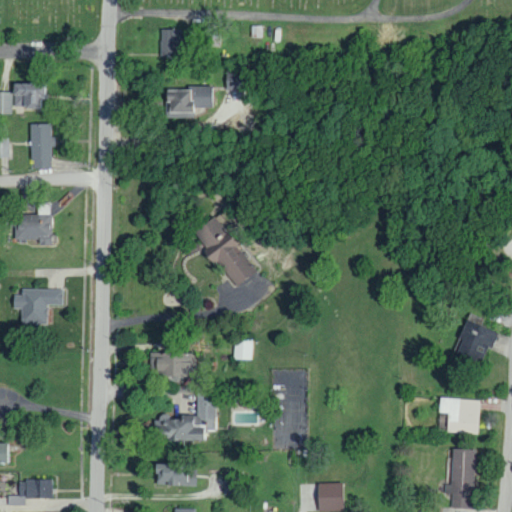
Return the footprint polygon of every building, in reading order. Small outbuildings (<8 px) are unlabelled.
[(159,53),(180,54),(181,28),(161,28),(159,53)] [(251,71),(226,71),(226,89),(251,89),(251,71)] [(0,112),(11,112),(11,106),(41,106),(41,82),(11,81),(11,91),(0,90),(0,112)] [(192,106),(210,106),(210,87),(165,87),(166,117),(192,117),(192,106)] [(29,123),(30,167),(51,166),(50,122),(29,123)] [(8,137),(0,137),(0,156),(8,156),(8,137)] [(37,213),(15,214),(16,239),(38,238),(38,244),(50,244),(49,202),(36,202),(37,213)] [(191,231),(233,286),(255,270),(213,214),(191,231)] [(62,289),(21,287),(20,294),(13,294),(12,307),(21,308),(20,323),(46,323),(46,304),(61,304),(62,289)] [(456,352),(483,362),(496,331),(481,326),(484,318),(469,312),(458,338),(461,339),(456,352)] [(254,338),(234,338),(233,359),(254,359),(254,338)] [(191,374),(190,351),(149,353),(150,376),(191,374)] [(215,393),(196,392),(196,416),(153,415),(153,438),(201,439),(201,429),(214,429),(215,393)] [(446,412),(446,431),(478,433),(480,399),(438,397),(438,412),(446,412)] [(450,484),(444,483),(443,493),(451,493),(451,508),(473,508),(474,448),(451,448),(450,484)] [(195,485),(196,468),(186,468),(186,463),(154,462),(153,484),(195,485)] [(224,489),(243,489),(242,471),(224,472),(224,489)] [(343,482),(316,483),(317,511),(343,510),(343,482)]
